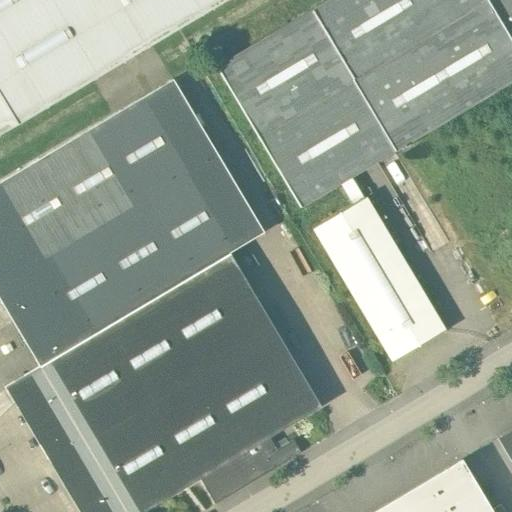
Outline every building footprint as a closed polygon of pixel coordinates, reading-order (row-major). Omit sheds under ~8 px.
[(0,0),(0,134),(226,0),(0,0)] [(434,0),(328,0),(216,67),(300,208),(340,184),(351,177),(400,149),(401,151),(406,147),(405,145),(511,81),(511,42),(486,0),(448,23),(434,0)] [(434,0),(448,23),(486,0),(434,0)] [(511,0),(486,0),(511,42),(511,0)] [(172,79),(0,182),(0,300),(39,367),(5,387),(229,253),(263,233),(172,79)] [(363,198),(351,177),(340,184),(352,204),(363,198)] [(445,331),(386,232),(365,197),(363,198),(352,204),(312,229),(392,362),(445,331)] [(229,253),(5,387),(79,511),(143,511),(161,502),(200,479),(269,438),(320,407),(229,253)] [(511,428),(497,437),(511,462),(511,428)] [(269,438),(200,479),(215,504),(301,453),(293,440),(276,449),(269,438)] [(491,511),(461,460),(372,511),(491,511)]
